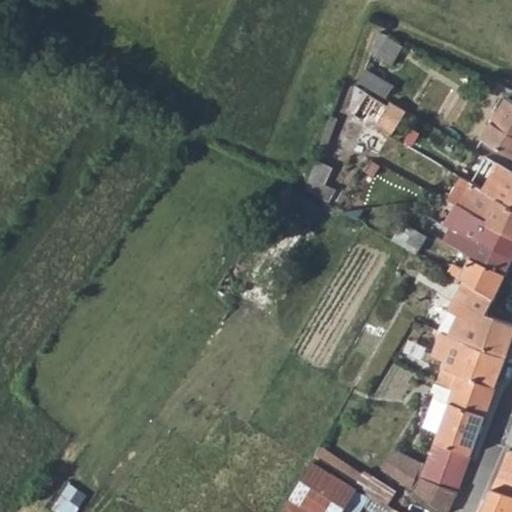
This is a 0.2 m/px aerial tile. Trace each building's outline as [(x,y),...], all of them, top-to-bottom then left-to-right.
[(388,38),(376,56),(391,65),(402,46),(388,38)] [(366,70),(359,83),(386,98),(393,86),(366,70)] [(378,153),(388,136),(374,128),(387,106),(359,89),(354,97),(362,103),(355,115),(368,124),(357,142),(378,153)] [(498,113),(483,139),(511,156),(511,101),(507,98),(501,107),(498,113)] [(337,191),(309,175),(305,187),(326,200),(330,202),(337,191)] [(511,236),(511,205),(507,203),(461,177),(456,186),(466,193),(458,207),(511,236)] [(289,189),(282,209),(313,220),(320,199),(289,189)] [(452,212),(445,224),(464,233),(496,250),(497,248),(511,255),(511,236),(458,207),(446,200),(443,207),(452,212)] [(427,237),(403,224),(394,241),(408,249),(417,254),(427,237)] [(464,233),(457,247),(473,256),(507,273),(511,259),(511,255),(497,248),(496,250),(464,233)] [(458,267),(454,275),(461,279),(463,276),(467,279),(496,296),(507,273),(473,256),(465,271),(458,267)] [(511,321),(487,313),(496,296),(467,279),(453,304),(448,302),(445,306),(451,309),(440,331),(444,332),(506,356),(511,338),(511,321)] [(447,363),(443,371),(461,378),(462,375),(495,387),(506,356),(444,332),(440,331),(437,329),(435,334),(442,337),(434,356),(447,363)] [(383,470),(415,493),(443,511),(448,511),(451,508),(470,457),(495,387),(462,375),(461,378),(443,371),(437,386),(455,392),(451,405),(435,399),(424,427),(440,433),(428,465),(397,446),(383,470)] [(321,446),(314,457),(357,485),(363,474),(321,446)] [(511,496),(511,451),(507,449),(490,489),(511,496)] [(314,464),(285,511),(343,511),(357,489),(314,464)] [(511,511),(511,496),(490,489),(479,511),(511,511)]
